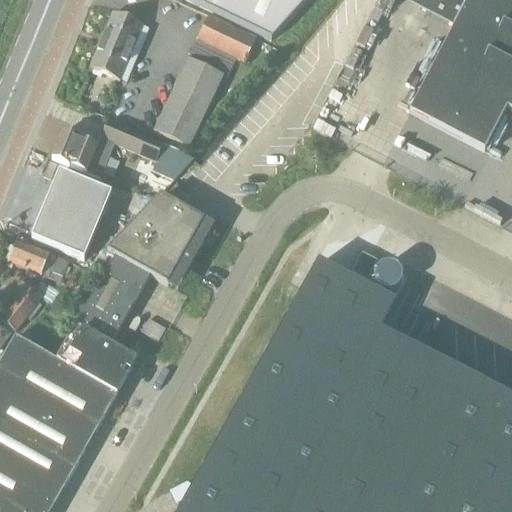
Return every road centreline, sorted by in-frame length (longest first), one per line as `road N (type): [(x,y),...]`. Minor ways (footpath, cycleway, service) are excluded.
road 1 (unclassified): [(104,511),(289,202),(338,194),(511,287)]
road 2 (primary): [(0,131),(51,0)]
